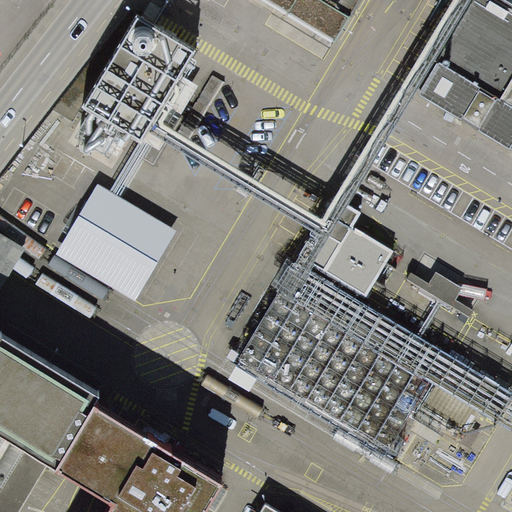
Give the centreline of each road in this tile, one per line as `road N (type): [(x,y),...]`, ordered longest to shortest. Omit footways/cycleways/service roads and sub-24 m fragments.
road 1 (unknown): [(249,220),(66,122)]
road 2 (unknown): [(208,289),(34,177)]
road 3 (tertiary): [(87,0),(0,119)]
